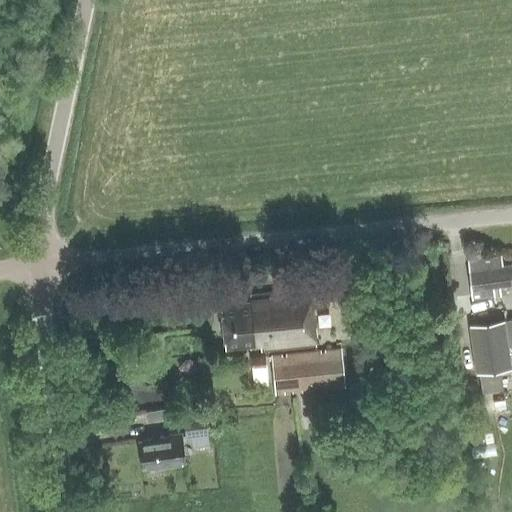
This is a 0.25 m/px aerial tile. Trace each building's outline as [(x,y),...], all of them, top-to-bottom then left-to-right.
[(511,262),(502,264),(501,255),(467,259),(472,299),(507,294),(507,290),(511,289),(510,287),(511,286),(511,262)] [(317,275),(315,261),(293,263),(294,278),(317,275)] [(260,351),(316,346),(310,290),(250,295),(251,301),(221,304),(224,348),(259,345),(260,351)] [(472,371),(507,366),(501,319),(466,323),(472,371)] [(310,389),(310,393),(346,388),(342,348),(324,349),(324,352),(320,352),(320,350),(286,353),(286,355),(281,355),(281,353),(271,354),(275,396),(285,395),(285,391),(292,391),(293,394),(303,393),(303,389),(310,389)] [(442,376),(440,355),(429,357),(431,377),(442,376)] [(267,368),(266,356),(250,357),(251,369),(267,368)] [(154,417),(182,416),(182,406),(153,407),(154,417)] [(209,434),(206,413),(181,416),(184,438),(209,434)] [(142,466),(185,461),(181,433),(168,434),(168,436),(139,439),(142,466)]
